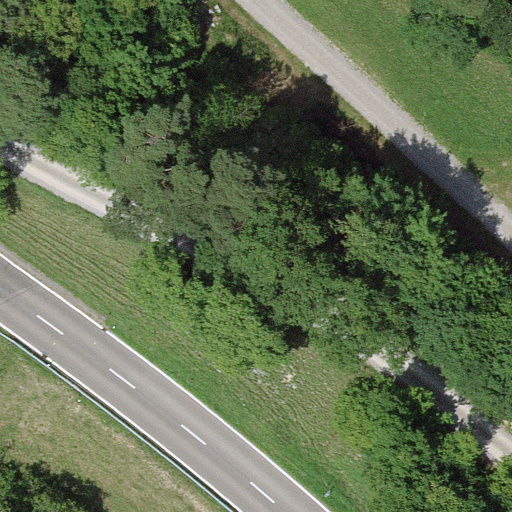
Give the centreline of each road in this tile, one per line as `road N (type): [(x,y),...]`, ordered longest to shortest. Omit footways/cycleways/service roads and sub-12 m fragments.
road 1 (track): [(511,458),(315,303),(0,138)]
road 2 (tertiary): [(289,511),(0,286)]
road 3 (track): [(511,229),(263,0)]
